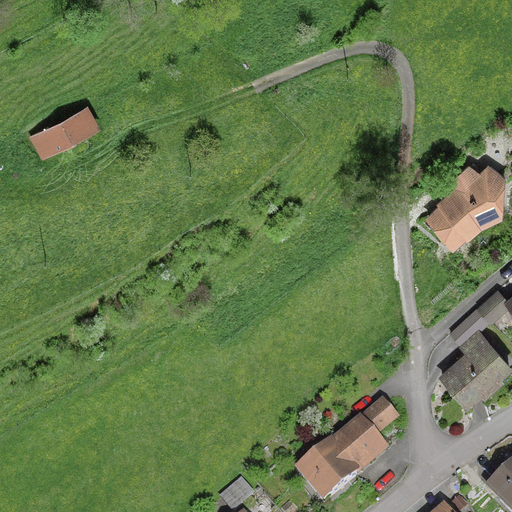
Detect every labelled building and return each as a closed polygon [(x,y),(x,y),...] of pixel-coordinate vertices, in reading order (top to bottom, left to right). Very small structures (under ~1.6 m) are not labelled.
[(46,128),(31,137),(41,157),(93,128),(84,110),(47,130),(46,128)] [(486,169),(479,175),(468,167),(454,179),(459,187),(437,206),(438,208),(427,218),(451,246),(462,236),(464,237),(480,223),(481,224),(497,216),(500,178),(486,169)] [(441,378),(465,405),(507,367),(476,332),(460,347),(467,354),(441,378)] [(355,476),(353,473),(382,449),(373,438),(394,420),(382,405),(345,435),(351,442),(336,453),(328,444),(296,470),(322,503),(355,476)] [(511,511),(511,463),(486,488),(507,511),(511,511)] [(223,502),(231,511),(232,511),(251,496),(242,485),(223,502)]
